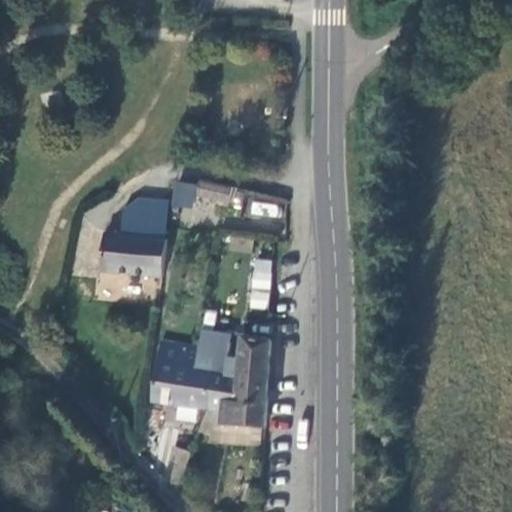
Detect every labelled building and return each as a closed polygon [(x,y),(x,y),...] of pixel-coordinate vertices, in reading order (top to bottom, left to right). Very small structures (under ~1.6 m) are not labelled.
[(195,209),(197,195),(230,204),(234,188),(200,180),(199,184),(177,181),(173,205),(195,209)] [(165,239),(169,201),(138,197),(125,210),(123,234),(165,239)] [(252,201),(250,215),(277,218),(278,204),(252,201)] [(162,276),(167,239),(165,239),(123,234),(106,233),(102,270),(162,276)] [(268,310),(272,261),(251,259),(247,309),(268,310)] [(267,426),(272,341),(244,335),(241,360),(208,354),(209,348),(200,346),(196,370),(214,371),(209,408),(215,409),(224,410),(223,423),(267,426)] [(209,408),(214,371),(196,370),(200,346),(163,341),(154,401),(209,408)] [(212,434),(215,409),(209,408),(200,431),(212,434)] [(184,485),(189,463),(193,452),(175,446),(167,482),(184,485)]
